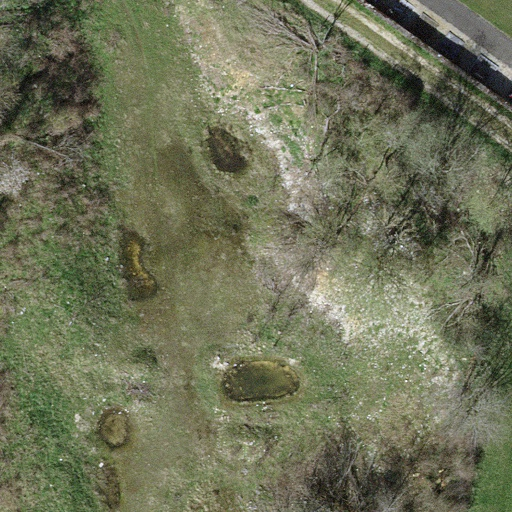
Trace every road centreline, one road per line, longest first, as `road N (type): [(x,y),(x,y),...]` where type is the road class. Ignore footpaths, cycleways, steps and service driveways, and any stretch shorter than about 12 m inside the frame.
road 1 (track): [(102,0),(139,60),(180,275)]
road 2 (track): [(511,138),(313,0)]
